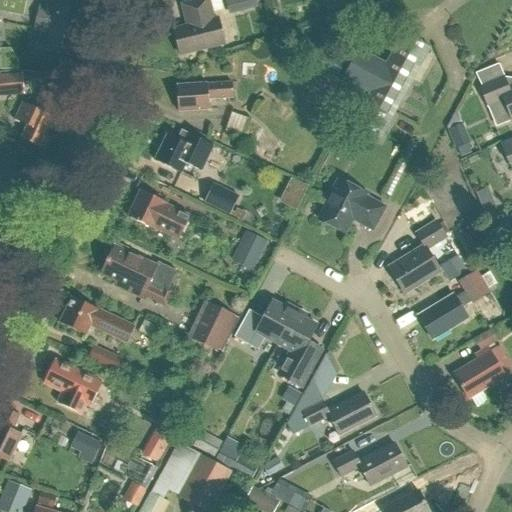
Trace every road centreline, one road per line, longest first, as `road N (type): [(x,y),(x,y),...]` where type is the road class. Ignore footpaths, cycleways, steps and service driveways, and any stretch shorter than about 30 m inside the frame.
road 1 (unclassified): [(0,320),(83,154),(112,69),(123,0)]
road 2 (residential): [(501,457),(431,406),(365,299),(285,260)]
road 3 (track): [(393,209),(457,83)]
